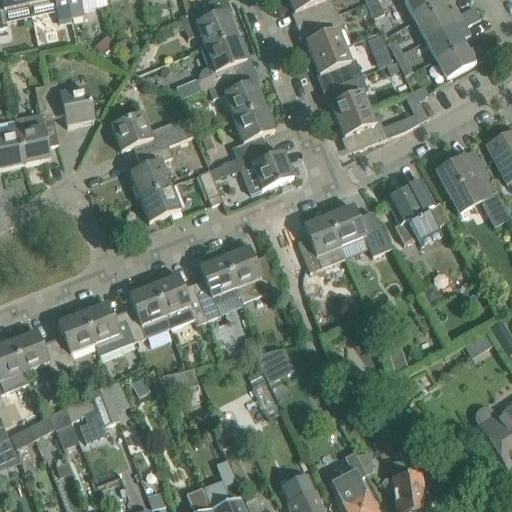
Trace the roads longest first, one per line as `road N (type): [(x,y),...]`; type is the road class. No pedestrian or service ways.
road 1 (residential): [(327,188),(511,89)]
road 2 (residential): [(327,188),(253,0)]
road 3 (residential): [(265,216),(108,276)]
road 4 (residential): [(0,226),(48,199),(82,205),(108,276)]
road 5 (residential): [(325,365),(265,216)]
